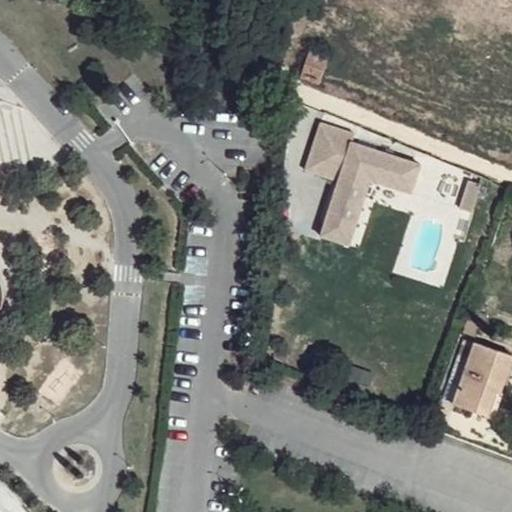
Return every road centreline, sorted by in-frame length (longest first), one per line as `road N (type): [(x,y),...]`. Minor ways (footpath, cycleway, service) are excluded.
road 1 (unclassified): [(0,61),(127,190),(131,268),(108,431)]
road 2 (unknown): [(511,164),(299,84)]
road 3 (unclassified): [(44,472),(69,504),(96,506),(115,496),(126,458),(108,431)]
